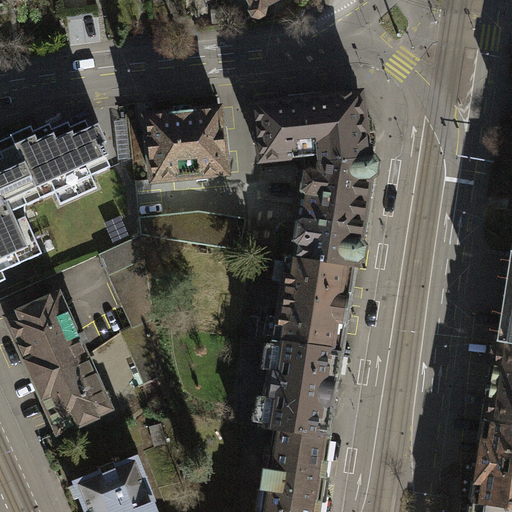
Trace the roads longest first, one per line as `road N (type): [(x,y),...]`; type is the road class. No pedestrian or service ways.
road 1 (tertiary): [(419,511),(455,170)]
road 2 (tertiary): [(328,43),(1,86)]
road 3 (tertiary): [(455,170),(435,108),(394,60),(328,43)]
road 4 (tertiary): [(455,170),(466,152),(490,0)]
